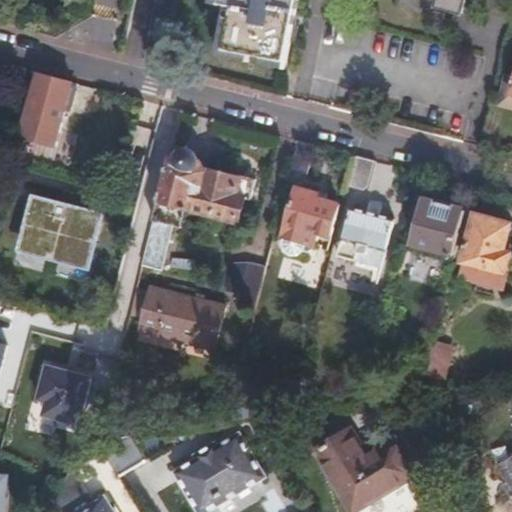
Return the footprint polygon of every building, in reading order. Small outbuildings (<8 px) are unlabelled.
[(236,0),(229,41),(286,53),(296,0),(236,0)] [(447,0),(448,0),(446,8),(470,14),(473,0),(447,0)] [(74,82),(37,72),(20,138),(42,144),(57,148),(74,82)] [(511,76),(506,75),(499,107),(511,111),(511,76)] [(319,145),(299,140),(290,174),(310,179),(319,145)] [(357,155),(349,189),(366,193),(375,160),(357,155)] [(175,157),(171,158),(144,262),(162,268),(172,231),(189,223),(191,216),(236,228),(243,199),(251,201),(256,181),(210,168),(209,165),(175,157)] [(363,211),(401,219),(411,174),(374,165),(363,211)] [(296,189),(287,225),(327,236),(336,204),(317,199),(318,195),(296,189)] [(37,198),(24,247),(47,253),(46,255),(59,258),(60,256),(90,263),(103,214),(100,213),(100,215),(37,198)] [(456,254),(469,208),(431,199),(420,244),(456,254)] [(352,208),(344,240),(360,245),(358,251),(360,253),(365,254),(368,253),(370,247),(386,252),(395,219),(352,208)] [(511,278),(511,226),(489,220),(490,217),(477,214),(467,256),(459,285),(507,298),(511,278)] [(241,307),(255,311),(266,267),(252,264),(241,307)] [(155,290),(143,333),(216,352),(227,310),(155,290)] [(0,374),(8,345),(0,342),(0,374)] [(433,344),(423,382),(440,384),(449,348),(433,344)] [(93,378),(47,366),(38,399),(48,402),(44,415),(76,423),(77,417),(82,418),(93,378)] [(259,417),(247,418),(255,431),(264,426),(259,417)] [(244,419),(228,421),(237,434),(249,427),(244,419)] [(353,430),(318,449),(354,510),(415,474),(394,440),(368,455),(353,430)] [(203,511),(265,477),(237,434),(215,447),(212,441),(191,454),(195,459),(172,473),(197,511),(203,511)] [(132,435),(98,439),(121,479),(148,462),(132,435)] [(511,463),(496,473),(503,486),(498,489),(508,508),(511,506),(511,463)] [(73,470),(66,480),(53,496),(62,511),(114,511),(104,496),(94,502),(73,470)]
